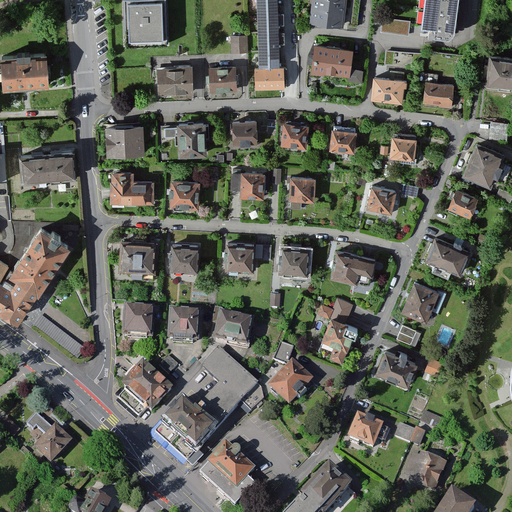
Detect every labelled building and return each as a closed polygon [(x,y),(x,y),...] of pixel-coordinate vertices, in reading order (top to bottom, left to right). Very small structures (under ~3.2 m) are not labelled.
[(164,0),(125,0),(127,41),(165,40),(164,0)] [(257,0),(258,60),(255,60),(256,85),(285,85),(285,60),(279,60),(278,0),(257,0)] [(313,0),(313,7),(346,11),(347,0),(313,0)] [(457,0),(424,0),(422,23),(435,24),(434,33),(453,35),(457,0)] [(313,7),(311,20),(345,24),(346,11),(313,7)] [(246,30),(232,30),(232,47),(246,47),(246,30)] [(49,40),(2,42),(3,75),(50,73),(49,40)] [(352,43),(315,40),(312,74),(349,78),(352,43)] [(511,47),(492,46),(490,75),(511,76),(511,47)] [(236,56),(209,59),(212,88),(238,86),(236,56)] [(192,59),(158,59),(158,90),(192,90),(192,59)] [(404,70),(375,68),(373,94),(402,96),(404,70)] [(457,78),(427,74),(424,102),(454,106),(457,78)] [(260,113),(233,114),(234,139),(262,138),(260,113)] [(308,117),(284,115),(282,138),(306,140),(308,117)] [(143,116),(107,119),(109,150),(145,147),(143,116)] [(208,116),(178,117),(178,148),(208,148),(208,116)] [(356,121),(332,120),(331,147),(356,147),(356,121)] [(491,120),(490,137),(506,137),(507,121),(491,120)] [(420,129),(392,128),(391,158),(420,158),(420,129)] [(508,145),(480,133),(465,166),(494,179),(508,145)] [(74,149),(21,154),(23,180),(76,175),(74,149)] [(265,162),(232,161),(232,183),(243,183),(243,193),(265,193),(265,162)] [(133,164),(112,164),(112,197),(155,197),(154,172),(134,172),(133,164)] [(315,169),(292,168),(291,192),(315,193),(315,169)] [(202,172),(173,171),(171,201),(201,203),(202,172)] [(399,180),(372,176),(368,202),(394,207),(399,180)] [(480,193),(456,184),(449,203),(473,212),(480,193)] [(42,212),(10,259),(0,274),(0,302),(19,315),(74,233),(42,212)] [(471,243),(437,227),(426,250),(460,266),(471,243)] [(158,234),(122,234),(122,265),(157,265),(158,234)] [(199,237),(172,236),(171,262),(198,263),(199,237)] [(256,236),(225,236),(225,263),(255,263),(256,236)] [(309,241),(283,237),(280,262),(306,265),(309,241)] [(256,258),(272,258),(272,242),(256,242),(256,258)] [(375,253),(336,244),(330,270),(369,279),(375,253)] [(0,274),(10,259),(0,252),(0,274)] [(442,286),(413,274),(400,304),(429,316),(442,286)] [(155,302),(123,301),(122,329),(154,330),(155,302)] [(202,304),(169,302),(168,332),(200,334),(202,304)] [(256,312),(221,304),(215,333),(250,341),(256,312)] [(357,317),(332,308),(319,344),(345,353),(357,317)] [(40,312),(32,322),(77,356),(85,345),(40,312)] [(398,338),(412,342),(416,327),(402,324),(398,338)] [(418,353),(385,340),(374,368),(407,382),(418,353)] [(281,343),(276,356),(288,361),(293,348),(281,343)] [(202,365),(219,381),(200,401),(186,388),(154,423),(190,455),(258,381),(220,346),(202,365)] [(144,353),(121,377),(129,384),(118,396),(142,419),(153,407),(176,383),(144,353)] [(296,354),(269,380),(288,400),(315,375),(296,354)] [(324,393),(324,410),(333,410),(333,393),(324,393)] [(384,418),(360,408),(349,432),(373,443),(384,418)] [(420,422),(437,428),(440,415),(424,410),(420,422)] [(56,420),(34,444),(50,459),(72,434),(56,420)] [(395,436),(421,446),(426,432),(400,422),(395,436)] [(258,472),(227,444),(198,476),(236,510),(255,489),(248,483),(258,472)] [(446,456),(415,445),(403,475),(434,487),(446,456)] [(327,464),(284,511),(327,511),(351,486),(327,464)] [(433,511),(470,511),(480,499),(455,481),(433,511)] [(77,510),(75,511),(103,511),(113,496),(93,484),(85,497),(74,491),(67,504),(77,510)]
